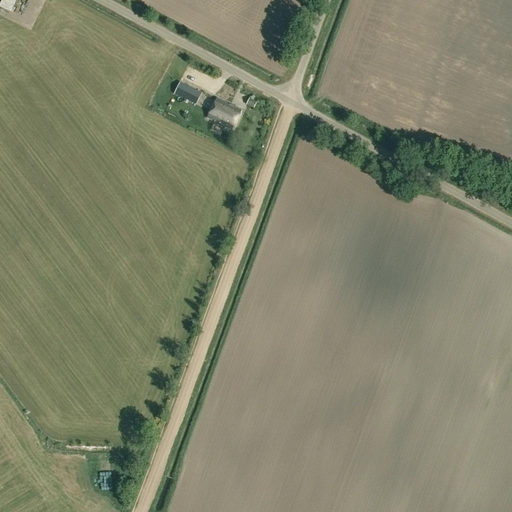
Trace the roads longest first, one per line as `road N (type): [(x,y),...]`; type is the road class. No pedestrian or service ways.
road 1 (track): [(292,100),(140,511)]
road 2 (unclassified): [(511,222),(292,100)]
road 3 (unclassified): [(292,100),(100,0)]
